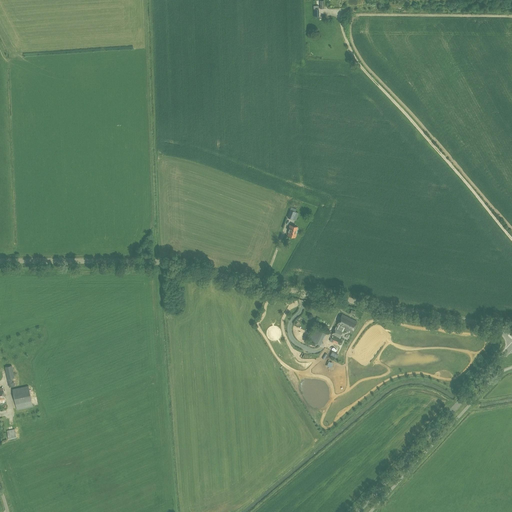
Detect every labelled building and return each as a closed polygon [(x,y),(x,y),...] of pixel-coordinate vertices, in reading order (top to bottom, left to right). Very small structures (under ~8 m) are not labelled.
[(287,217),(296,220),(299,213),(296,212),(297,209),(291,207),(290,210),(289,213),(287,217)] [(288,235),(295,237),(295,236),(296,236),(297,234),(296,234),(297,227),(290,225),(288,232),(289,232),(288,235)] [(332,334),(340,338),(345,328),(352,331),(357,321),(343,314),(338,324),(338,325),(337,327),(336,327),(332,334)] [(309,339),(320,345),(326,332),(315,326),(309,339)] [(13,388),(18,408),(34,404),(29,384),(13,388)] [(17,414),(18,421),(43,418),(42,411),(17,414)]
